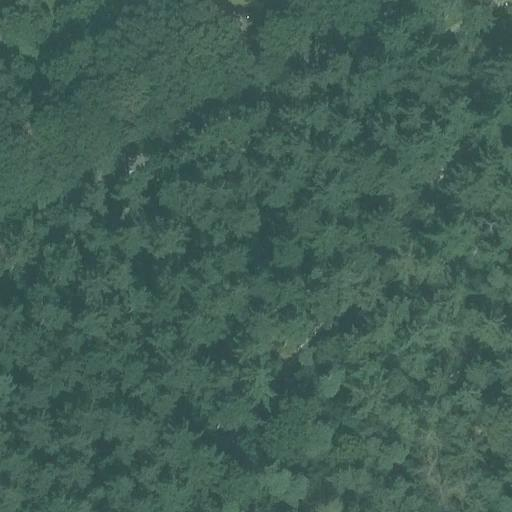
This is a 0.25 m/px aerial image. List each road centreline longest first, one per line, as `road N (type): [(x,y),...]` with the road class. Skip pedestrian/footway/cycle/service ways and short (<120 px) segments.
road 1 (track): [(174,511),(511,86)]
road 2 (secondary): [(0,229),(408,0)]
